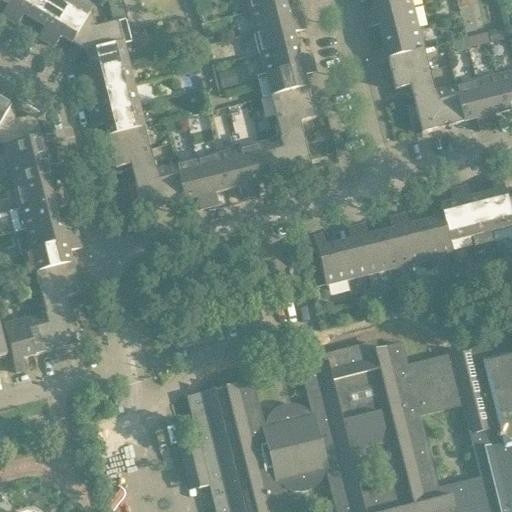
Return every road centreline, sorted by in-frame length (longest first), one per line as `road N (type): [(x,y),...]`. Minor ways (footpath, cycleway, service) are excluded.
road 1 (residential): [(383,182),(104,256)]
road 2 (residential): [(104,256),(62,101),(0,62)]
road 3 (residential): [(53,388),(132,367),(104,256)]
road 4 (residential): [(383,182),(337,0)]
road 5 (residential): [(511,147),(383,182)]
